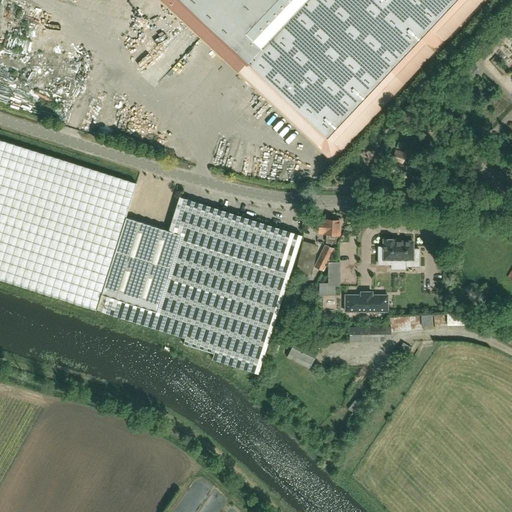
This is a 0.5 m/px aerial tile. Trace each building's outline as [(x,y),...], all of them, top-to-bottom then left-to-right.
[(162,0),(333,160),(483,0),(162,0)] [(0,184),(13,144),(0,140),(0,184)] [(133,188),(135,183),(13,144),(0,184),(0,279),(138,323),(185,338),(183,344),(186,344),(214,353),(212,358),(211,359),(215,360),(221,362),(258,373),(302,235),(301,235),(180,198),(177,197),(166,231),(124,217),(133,188)] [(392,160),(402,163),(405,152),(395,149),(392,160)] [(326,233),(325,243),(335,244),(336,236),(339,237),(341,221),(320,219),(319,232),(326,233)] [(384,239),(383,239),(383,240),(383,247),(378,247),(378,264),(391,264),(391,269),(405,269),(405,266),(405,259),(412,259),(412,260),(413,260),(413,259),(419,259),(419,249),(413,249),(413,242),(413,243),(413,241),(412,241),(412,242),(401,242),(397,242),(396,242),(396,240),(396,239),(395,239),(395,240),(384,240),(384,239)] [(295,274),(310,278),(318,245),(302,241),(295,274)] [(313,267),(323,271),(335,249),(324,244),(313,267)] [(386,295),(372,295),(372,292),(361,292),(361,295),(346,295),(345,295),(345,296),(345,311),(345,312),(346,312),(346,311),(386,311),(386,312),(387,312),(387,311),(387,296),(387,295),(386,295)] [(448,314),(448,325),(471,325),(471,314),(448,314)] [(421,315),(389,318),(390,323),(390,326),(349,327),(349,342),(384,341),(384,339),(391,339),(391,332),(422,329),(421,326),(432,325),(431,315),(421,315)] [(297,335),(286,357),(309,368),(320,346),(297,335)] [(407,354),(410,346),(403,343),(400,351),(407,354)] [(356,413),(362,404),(356,400),(350,409),(356,413)]
